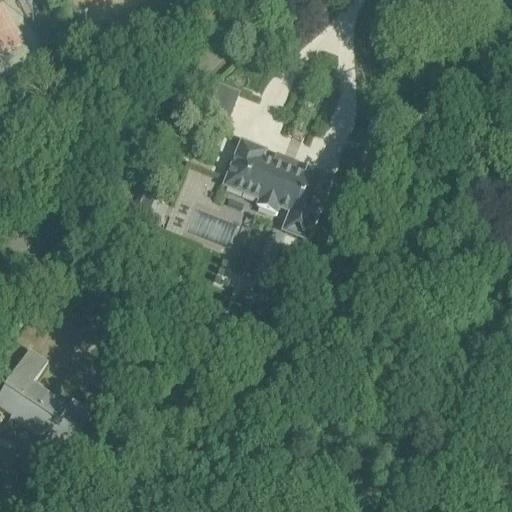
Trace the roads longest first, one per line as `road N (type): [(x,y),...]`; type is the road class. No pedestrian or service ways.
road 1 (residential): [(511,170),(160,511)]
road 2 (unclassified): [(0,260),(263,0)]
road 3 (unknown): [(331,32),(269,90),(260,125),(281,143),(323,146),(345,114),(341,79)]
